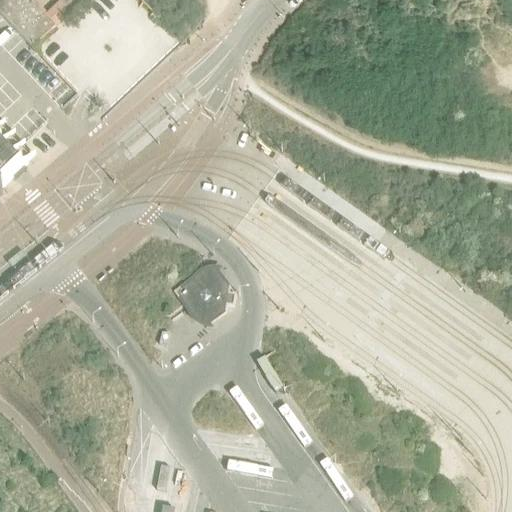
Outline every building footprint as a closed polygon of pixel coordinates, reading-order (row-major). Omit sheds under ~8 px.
[(56,29),(28,0),(0,0),(0,15),(34,50),(56,29)] [(65,0),(56,9),(60,14),(66,19),(85,0),(65,0)] [(2,190),(28,166),(18,155),(23,150),(0,125),(0,198),(2,198),(3,196),(3,193),(2,190)] [(234,310),(236,297),(230,296),(231,290),(218,274),(214,277),(210,272),(190,287),(187,284),(174,294),(184,308),(187,306),(202,326),(207,322),(210,327),(227,315),(228,309),(234,310)] [(162,339),(160,347),(166,350),(168,348),(169,346),(170,343),(171,341),(171,339),(170,336),(163,336),(162,339)]
